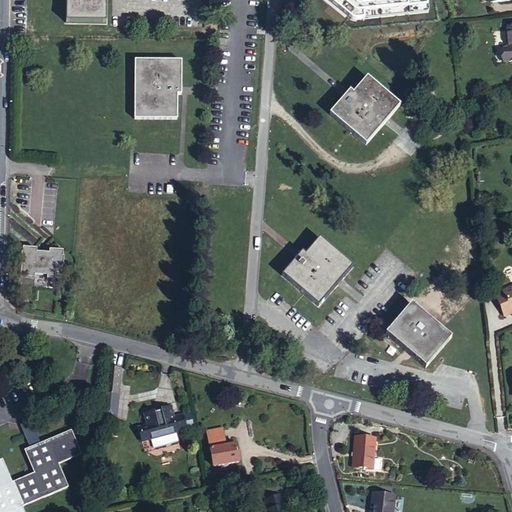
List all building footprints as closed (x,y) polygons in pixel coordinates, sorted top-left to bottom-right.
[(63,0),(63,23),(103,25),(103,0),(63,0)] [(511,29),(506,30),(508,48),(503,48),(504,62),(511,60),(511,29)] [(179,67),(131,66),(130,125),(173,126),(174,101),(178,101),(179,67)] [(324,115),(360,147),(393,110),(361,82),(347,98),(342,94),(324,115)] [(285,271),(321,302),(352,267),(320,239),(306,254),(303,250),(285,271)] [(57,280),(59,254),(20,251),(17,277),(32,278),(33,275),(44,276),(44,278),(57,280)] [(511,287),(502,291),(503,294),(495,297),(504,317),(511,314),(511,311),(511,310),(511,287)] [(426,368),(451,337),(412,304),(386,335),(426,368)] [(118,394),(121,369),(107,368),(105,393),(118,394)] [(118,394),(105,393),(103,410),(117,411),(119,394),(118,394)] [(182,415),(173,418),(170,407),(162,410),(162,411),(151,414),(151,413),(143,415),(146,425),(137,428),(142,442),(150,440),(153,448),(177,440),(175,432),(186,430),(182,415)] [(117,411),(103,410),(102,418),(116,419),(117,411)] [(236,445),(225,447),(222,429),(206,432),(213,467),(239,462),(236,445)] [(34,474),(12,483),(2,460),(0,461),(0,511),(24,511),(23,507),(68,488),(59,465),(81,455),(71,431),(24,451),(34,474)] [(380,460),(373,459),(375,439),(355,437),(352,468),(379,470),(380,460)] [(391,511),(393,496),(373,494),(370,511),(391,511)] [(284,511),(279,495),(272,497),(275,507),(267,510),(267,511),(284,511)] [(267,510),(275,507),(272,497),(264,499),(267,510)]
